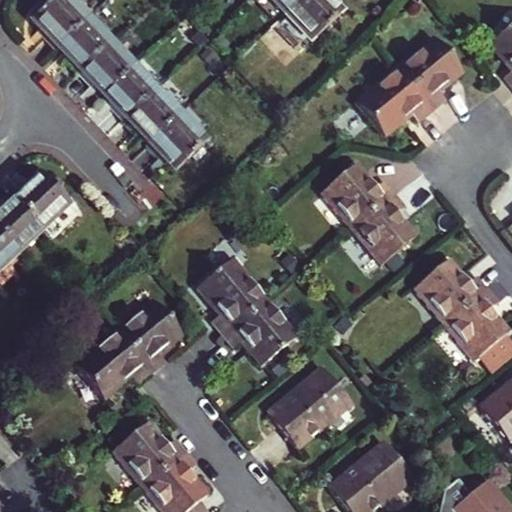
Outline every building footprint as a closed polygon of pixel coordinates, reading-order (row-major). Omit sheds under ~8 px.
[(51,0),(30,20),(56,48),(86,20),(66,0),(51,0)] [(267,0),(283,17),(300,0),(267,0)] [(339,18),(322,0),(300,0),(283,17),(310,45),(339,18)] [(56,48),(79,72),(108,44),(86,20),(56,48)] [(511,27),(488,47),(510,74),(503,81),(511,92),(511,27)] [(433,41),(397,70),(430,112),(444,102),(438,95),(461,76),(433,41)] [(102,97),(131,69),(108,44),(79,72),(102,97)] [(131,69),(102,97),(124,121),(154,93),(131,69)] [(397,70),(354,105),(382,140),(410,117),(416,125),(430,112),(397,70)] [(147,145),(176,117),(154,93),(124,121),(147,145)] [(176,117),(147,145),(174,173),(203,146),(176,117)] [(320,196),(349,231),(393,195),(383,183),(375,189),(356,166),(320,196)] [(38,177),(10,204),(38,233),(48,244),(76,217),(38,177)] [(414,238),(396,216),(404,209),(393,195),(349,231),(379,267),(414,238)] [(10,204),(0,212),(0,241),(14,256),(38,233),(10,204)] [(0,269),(14,256),(0,241),(0,269)] [(267,304),(232,261),(197,289),(219,317),(211,323),(224,339),(267,304)] [(414,291),(444,328),(488,293),(477,279),(469,286),(449,262),(414,291)] [(488,293),(444,328),(472,362),(476,360),(489,376),(511,357),(511,345),(505,336),(508,333),(490,311),(498,305),(488,293)] [(154,304),(117,333),(151,376),(165,366),(159,358),(182,339),(154,304)] [(267,304),(224,339),(233,351),(241,344),(260,367),(295,339),(267,304)] [(117,333),(75,367),(103,403),(130,381),(136,388),(139,386),(151,376),(117,333)] [(321,370),(266,415),(295,451),(350,406),(321,370)] [(511,383),(480,410),(508,445),(509,444),(511,447),(511,383)] [(112,453),(142,490),(185,455),(174,441),(166,448),(146,424),(112,453)] [(383,445),(327,490),(344,511),(372,511),(412,481),(383,445)] [(185,455),(142,490),(160,511),(207,511),(200,503),(207,497),(187,473),(195,467),(185,455)] [(511,511),(487,482),(469,497),(456,481),(443,492),(438,511),(511,511)]
